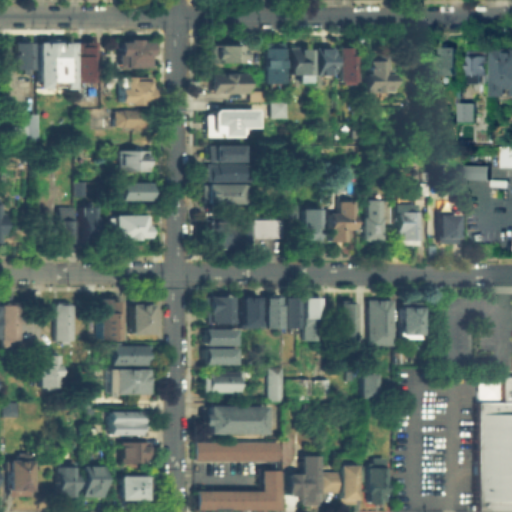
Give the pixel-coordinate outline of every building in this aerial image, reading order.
[(235,43),(235,61),(203,61),(203,43),(235,43)] [(284,74),(284,43),(295,43),(295,52),(303,52),(302,83),(289,83),(289,74),(284,74)] [(37,85),(37,44),(68,44),(68,86),(37,85)] [(73,78),(74,44),(91,44),(91,78),(73,78)] [(117,44),(145,44),(145,68),(116,68),(117,44)] [(278,45),(278,85),(259,84),(260,45),(278,45)] [(14,46),(29,46),(29,70),(14,69),(14,46)] [(447,63),(447,50),(461,50),(461,76),(441,76),(441,63),(447,63)] [(511,96),(500,96),(501,50),(511,50),(511,96)] [(334,51),(351,51),(351,85),(334,85),(334,51)] [(492,84),(475,84),(475,52),(493,52),(493,84),(492,84)] [(313,54),(327,54),(327,76),(313,76),(313,54)] [(383,58),(383,93),(362,93),(362,58),(383,58)] [(240,76),(240,93),(208,93),(208,76),(240,76)] [(116,79),(146,79),(146,103),(116,103),(116,79)] [(258,94),(258,102),(247,102),(247,94),(258,94)] [(262,117),(280,116),(279,99),(261,100),(262,117)] [(478,120),(461,120),(461,101),(478,102),(478,120)] [(236,137),(208,137),(208,112),(250,112),(250,129),(236,129),(236,137)] [(111,113),(142,113),(142,129),(111,129),(111,113)] [(5,143),(5,117),(31,117),(31,143),(5,143)] [(503,142),(511,142),(511,163),(503,163),(503,142)] [(210,160),(210,145),(240,145),(240,160),(210,160)] [(144,154),(144,171),(115,171),(115,154),(144,154)] [(489,179),(464,178),(465,163),(489,164),(489,179)] [(203,180),(203,166),(247,166),(247,180),(203,180)] [(238,182),(238,202),(196,202),(196,182),(238,182)] [(80,183),(80,197),(72,197),(72,183),(80,183)] [(117,186),(146,186),(146,200),(117,200),(117,186)] [(363,237),(363,200),(385,200),(385,238),(363,237)] [(342,242),(324,241),(324,214),(334,214),(334,201),(349,201),(349,230),(342,230),(342,242)] [(394,245),(394,205),(416,205),(416,245),(394,245)] [(293,208),(293,218),(283,218),(283,208),(293,208)] [(70,211),(70,243),(55,243),(55,211),(70,211)] [(89,211),(89,242),(78,241),(79,211),(89,211)] [(297,239),(291,239),(291,228),(297,228),(297,213),(315,213),(315,240),(297,239)] [(436,213),(452,213),(452,247),(436,247),(436,213)] [(109,218),(143,218),(143,241),(109,241),(109,218)] [(247,218),(276,218),(276,236),(247,236),(247,218)] [(243,221),(243,247),(202,247),(202,221),(243,221)] [(232,327),(232,293),(252,293),(251,327),(232,327)] [(256,326),(256,294),(274,295),(274,327),(256,326)] [(292,296),(292,326),(276,326),(277,296),(292,296)] [(296,296),(313,296),(313,339),(296,339),(296,296)] [(203,323),(203,298),(227,298),(227,323),(203,323)] [(122,299),(122,335),(145,335),(145,300),(122,299)] [(47,339),(48,301),(66,301),(65,339),(47,339)] [(94,339),(94,302),(115,302),(115,339),(94,339)] [(0,345),(0,304),(15,304),(15,345),(0,345)] [(338,304),(351,304),(351,352),(338,352),(338,304)] [(397,337),(398,305),(420,305),(419,337),(397,337)] [(362,344),(362,307),(390,307),(390,344),(362,344)] [(228,327),(228,344),(196,344),(196,327),(228,327)] [(103,344),(103,367),(144,368),(143,345),(103,344)] [(228,346),(228,363),(196,363),(196,346),(228,346)] [(33,386),(33,348),(52,348),(52,386),(33,386)] [(511,398),(497,398),(497,371),(511,371),(511,398)] [(102,372),(103,397),(142,397),(143,372),(102,372)] [(374,397),(357,397),(357,373),(374,373),(374,397)] [(238,375),(238,395),(200,395),(200,375),(238,375)] [(264,402),(264,377),(279,377),(279,403),(264,402)] [(472,398),(497,398),(511,398),(511,509),(472,509),(472,398)] [(10,400),(0,400),(0,415),(11,415),(10,400)] [(299,418),(299,403),(313,403),(312,418),(299,418)] [(201,409),(261,409),(261,436),(201,436),(201,409)] [(137,416),(137,435),(106,435),(106,416),(137,416)] [(191,444),(276,444),(276,465),(191,465),(191,444)] [(117,445),(144,445),(144,463),(117,463),(117,445)] [(282,477),(295,477),(295,452),(313,452),(313,511),(282,511),(282,477)] [(4,463),(15,463),(15,455),(26,455),(26,498),(4,498),(4,463)] [(362,461),(383,461),(383,508),(362,508),(362,461)] [(51,496),(51,464),(71,464),(71,497),(51,496)] [(80,468),(97,469),(97,495),(79,495),(80,468)] [(317,476),(333,476),(333,469),(351,469),(351,506),(333,506),(333,497),(317,497),(317,476)] [(255,474),(274,474),(274,511),(191,511),(191,493),(255,493),(255,474)] [(146,478),(146,500),(115,500),(115,478),(146,478)]
